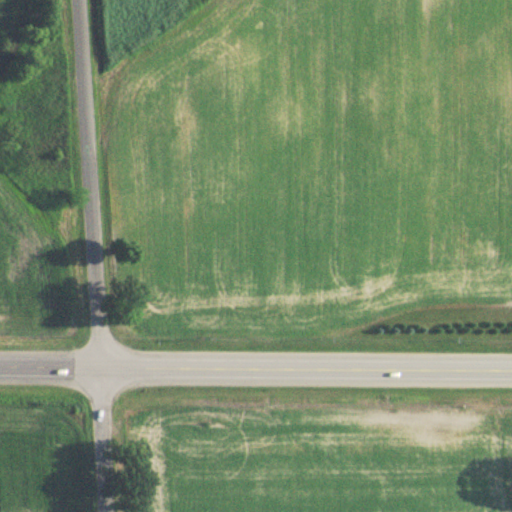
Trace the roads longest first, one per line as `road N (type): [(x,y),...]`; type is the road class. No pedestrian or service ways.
road 1 (residential): [(105,511),(79,0)]
road 2 (tertiary): [(511,370),(100,366)]
